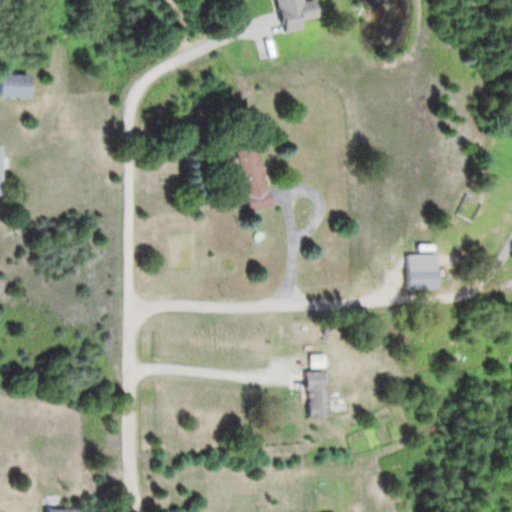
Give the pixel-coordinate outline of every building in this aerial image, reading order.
[(291,0),(266,0),(271,33),(290,30),(288,20),(304,18),(301,0),(297,0),(292,1),(291,0)] [(0,97),(23,97),(23,74),(0,73),(0,97)] [(239,211),(261,208),(250,145),(228,149),(239,211)] [(398,266),(398,289),(432,289),(432,266),(398,266)] [(297,371),(297,416),(317,416),(317,371),(297,371)]
